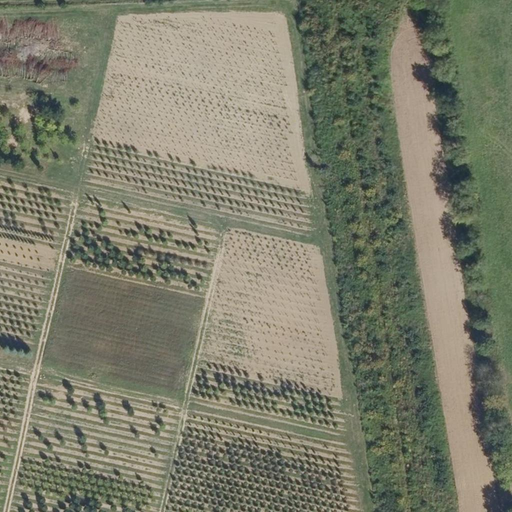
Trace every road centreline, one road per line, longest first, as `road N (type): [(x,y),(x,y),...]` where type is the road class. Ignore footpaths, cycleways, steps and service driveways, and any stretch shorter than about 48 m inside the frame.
road 1 (track): [(331,0),(411,511)]
road 2 (track): [(5,511),(78,184)]
road 3 (track): [(0,166),(323,240)]
road 4 (track): [(226,218),(161,511)]
